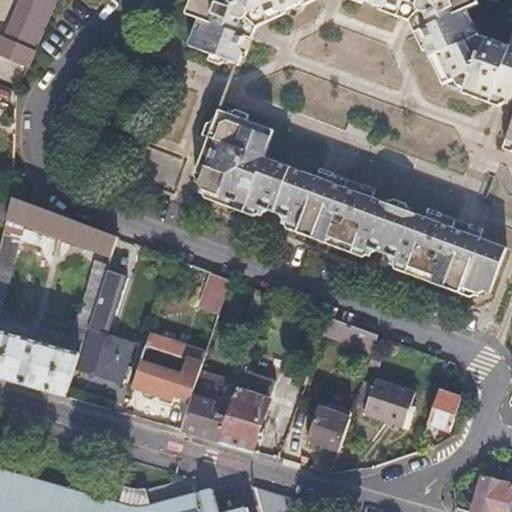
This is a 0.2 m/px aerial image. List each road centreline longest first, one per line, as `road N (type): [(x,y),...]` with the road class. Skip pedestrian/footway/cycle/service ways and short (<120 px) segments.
road 1 (residential): [(477,434),(493,384),(482,363),(47,195),(34,155),(37,115),(133,0)]
road 2 (residential): [(0,398),(375,504)]
road 3 (residential): [(375,504),(422,487),(477,434)]
